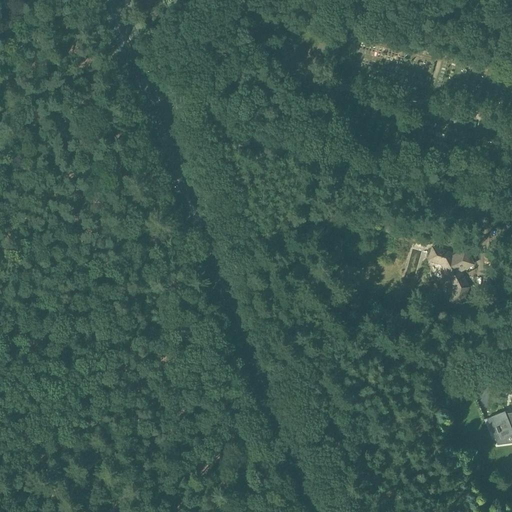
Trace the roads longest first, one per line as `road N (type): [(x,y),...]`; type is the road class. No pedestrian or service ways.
road 1 (primary): [(313,511),(154,105)]
road 2 (unclassified): [(511,217),(328,161),(187,102),(154,105)]
road 3 (track): [(0,328),(214,265)]
